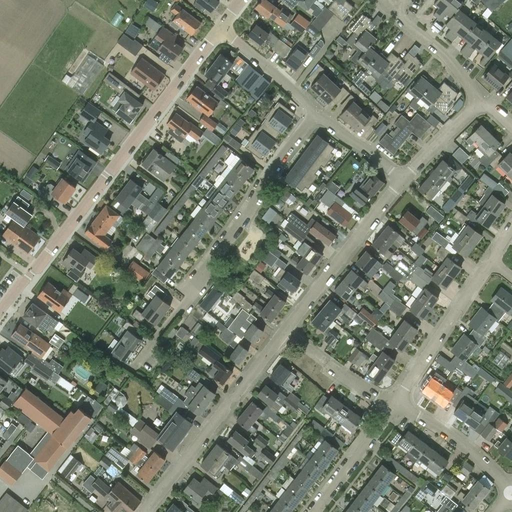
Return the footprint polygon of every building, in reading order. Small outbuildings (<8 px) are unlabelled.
[(155,0),(146,0),(144,5),(154,12),(160,3),(155,0)] [(197,0),(212,12),(219,2),(217,0),(197,0)] [(292,16),(282,8),(281,11),(266,0),(260,0),(256,7),(268,17),(269,15),(284,27),(292,16)] [(291,0),(294,2),(295,0),(307,9),(313,2),(309,0),(291,0)] [(335,0),(333,0),(327,8),(333,13),(342,20),(353,6),(347,1),(343,6),(335,0)] [(433,14),(437,17),(450,0),(436,0),(433,4),(439,8),(433,14)] [(450,0),(437,17),(440,20),(446,13),(451,17),(458,8),(463,2),(464,0),(450,0)] [(481,0),(491,11),(503,0),(481,0)] [(176,4),(171,10),(178,16),(174,21),(192,35),(201,23),(176,4)] [(325,7),(321,11),(330,18),(333,13),(327,8),(325,7)] [(445,35),(449,38),(466,15),(458,8),(451,17),(445,24),(450,28),(445,35)] [(326,22),(330,18),(321,11),(318,15),(326,22)] [(299,14),(291,24),(302,32),(310,22),(299,14)] [(350,28),(360,36),(367,27),(371,31),(376,25),(362,14),(350,28)] [(318,15),(315,19),(323,26),(326,22),(318,15)] [(475,22),(466,15),(449,38),(452,41),(457,34),(462,38),(475,22)] [(319,30),(323,26),(315,19),(311,23),(319,30)] [(460,51),(464,54),(484,29),(475,22),(462,38),(467,42),(462,48),(460,51)] [(130,23),(124,31),(133,37),(138,28),(130,23)] [(256,24),(248,35),(261,44),(265,39),(270,43),(274,38),(256,24)] [(159,49),(174,60),(183,48),(171,40),(174,35),(163,27),(156,37),(164,42),(159,49)] [(367,27),(360,36),(356,41),(354,43),(355,43),(360,47),(358,50),(350,59),(355,64),(358,60),(358,59),(365,51),(370,44),(375,38),(369,33),(371,31),(367,27)] [(475,48),(480,52),(492,36),(484,29),(464,54),(467,57),(475,48)] [(124,34),(118,43),(136,56),(143,46),(135,40),(133,41),(124,34)] [(501,43),(492,36),(480,52),(484,56),(479,62),(483,65),(501,43)] [(511,37),(501,50),(511,59),(511,37)] [(278,39),(271,49),(283,58),(290,48),(278,39)] [(308,54),(313,58),(321,47),(315,44),(308,54)] [(358,60),(368,68),(378,55),(372,50),(374,47),(370,44),(365,51),(358,59),(358,60)] [(285,62),(295,70),(303,60),(302,59),(308,52),(298,45),(285,62)] [(378,76),(379,74),(390,61),(386,58),(387,58),(380,52),(379,55),(378,55),(368,68),(378,76)] [(394,76),(395,76),(400,70),(399,69),(404,63),(401,60),(391,52),(387,58),(386,58),(390,61),(379,74),(382,77),(382,78),(388,83),(390,80),(392,78),(394,76)] [(399,69),(400,70),(410,78),(421,63),(408,52),(403,58),(406,61),(404,63),(399,69)] [(60,80),(83,95),(103,65),(85,53),(70,77),(65,73),(60,80)] [(220,54),(213,63),(225,73),(229,68),(233,63),(232,63),(220,54)] [(233,63),(229,68),(239,76),(236,80),(256,99),(270,83),(238,56),(232,63),(233,63)] [(131,73),(154,90),(165,76),(142,58),(131,73)] [(230,76),(225,73),(213,63),(204,74),(217,84),(222,78),(227,81),(230,76)] [(310,87),(319,95),(332,81),(323,73),(325,71),(319,65),(310,75),(316,81),(310,87)] [(490,84),(491,83),(498,89),(508,77),(495,65),(484,77),(486,79),(485,80),(485,81),(486,83),(487,83),(488,84),(490,84)] [(113,109),(117,112),(117,113),(130,122),(143,105),(136,100),(140,95),(110,72),(104,80),(120,93),(119,95),(121,97),(113,109)] [(425,92),(432,84),(425,79),(427,77),(423,73),(416,82),(414,80),(406,90),(415,98),(414,100),(417,102),(420,97),(425,92)] [(340,89),(332,81),(319,95),(328,103),(334,97),(338,101),(347,91),(342,87),(340,89)] [(443,91),(436,99),(446,107),(457,93),(444,82),(439,87),(443,91)] [(361,83),(358,87),(367,96),(370,92),(361,83)] [(217,84),(211,91),(215,94),(223,100),(228,93),(217,84)] [(438,89),(432,84),(425,92),(420,97),(430,105),(430,106),(432,104),(436,99),(443,91),(439,87),(438,89)] [(218,103),(196,86),(186,98),(192,103),(191,104),(201,112),(202,111),(209,116),(218,103)] [(373,91),(368,97),(384,111),(389,105),(373,91)] [(341,114),(349,123),(362,109),(353,101),(355,99),(350,94),(341,104),(346,109),(341,114)] [(265,102),(260,98),(256,103),(261,107),(265,102)] [(269,112),(287,125),(291,119),(291,118),(295,113),(278,101),(274,107),(273,106),(269,112)] [(256,113),(251,109),(247,113),(252,117),(256,113)] [(370,117),(362,109),(349,123),(358,131),(364,125),(368,129),(377,119),(373,115),(370,117)] [(181,141),(188,132),(197,140),(203,132),(189,122),(188,123),(175,112),(166,123),(171,127),(168,132),(181,141)] [(266,118),(261,124),(278,136),(281,131),(282,132),(287,125),(269,112),(264,117),(266,118)] [(416,126),(412,132),(420,138),(432,124),(425,119),(417,112),(410,121),(416,126)] [(425,119),(432,124),(435,127),(439,121),(430,113),(425,119)] [(405,140),(412,132),(416,126),(410,121),(401,114),(394,123),(400,129),(396,133),(405,140)] [(205,115),(199,122),(212,132),(217,125),(205,115)] [(240,118),(236,123),(241,127),(245,122),(240,118)] [(84,142),(101,154),(110,141),(99,133),(103,127),(92,120),(83,133),(88,136),(84,142)] [(236,124),(230,132),(236,137),(242,128),(236,124)] [(256,129),(252,134),(270,147),(275,141),(274,141),(278,136),(261,124),(257,130),(256,129)] [(490,134),(490,133),(492,131),(487,127),(485,129),(481,125),(466,141),(471,146),(475,141),(479,145),(490,134)] [(394,154),(405,140),(396,133),(393,138),(386,133),(379,142),(394,154)] [(223,138),(228,142),(232,138),(227,134),(223,138)] [(270,147),(252,134),(248,140),(249,141),(244,147),(260,159),(264,153),(265,154),(270,147)] [(489,164),(499,153),(494,149),(500,143),(490,134),(479,145),(477,148),(483,155),(486,157),(484,159),(481,162),(486,167),(489,164)] [(318,135),(309,147),(328,161),(334,154),(331,152),(334,148),(318,135)] [(222,145),(214,155),(219,159),(227,149),(222,145)] [(301,157),(318,170),(321,165),(324,167),(328,161),(309,147),(301,157)] [(468,157),(459,148),(452,155),(461,164),(468,157)] [(163,180),(173,167),(179,159),(171,153),(167,159),(154,149),(142,164),(163,180)] [(94,161),(80,151),(66,170),(83,181),(89,172),(87,170),(94,161)] [(504,158),(499,153),(489,164),(494,169),(498,165),(508,174),(511,169),(511,154),(510,153),(504,158)] [(49,155),(45,161),(57,170),(61,163),(49,155)] [(219,159),(214,155),(207,165),(212,168),(219,159)] [(236,155),(228,166),(246,179),(253,169),(236,155)] [(301,157),(293,168),(312,183),(318,176),(315,174),(318,170),(301,157)] [(442,159),(435,169),(447,179),(453,172),(456,174),(461,168),(450,157),(446,162),(442,159)] [(204,178),(212,168),(207,165),(199,175),(204,178)] [(33,166),(26,176),(33,180),(39,171),(33,166)] [(246,179),(228,166),(220,175),(225,179),(238,189),(246,179)] [(312,183),(293,168),(285,178),(302,191),(305,186),(308,189),(312,183)] [(435,169),(426,179),(439,189),(447,179),(435,169)] [(367,198),(370,194),(373,196),(384,183),(373,174),(370,178),(368,177),(357,190),(355,188),(349,195),(363,206),(368,199),(367,198)] [(204,178),(199,175),(192,184),(196,188),(204,178)] [(37,193),(48,201),(49,199),(54,194),(65,202),(76,188),(63,179),(56,188),(50,183),(47,184),(45,186),(45,187),(44,186),(43,185),(37,193)] [(124,189),(151,209),(154,205),(146,198),(139,193),(142,188),(131,179),(124,189)] [(230,199),(238,189),(225,179),(218,189),(230,199)] [(431,199),(439,189),(426,179),(418,189),(431,199)] [(466,180),(458,189),(463,192),(470,183),(466,180)] [(499,183),(493,189),(500,194),(501,194),(504,196),(508,192),(499,183)] [(189,198),(196,188),(192,184),(184,194),(189,198)] [(500,195),(500,194),(493,189),(489,187),(484,193),(485,194),(479,203),(484,206),(497,216),(505,204),(497,199),(500,195)] [(23,189),(20,194),(29,201),(32,196),(23,189)] [(148,214),(151,209),(124,189),(116,199),(121,202),(115,210),(126,217),(131,210),(128,207),(131,202),(141,210),(141,209),(148,214)] [(218,189),(210,198),(223,208),(230,199),(218,189)] [(286,189),(279,197),(289,205),(296,198),(286,189)] [(458,189),(450,198),(454,202),(463,192),(458,189)] [(341,207),(345,202),(336,195),(329,190),(320,200),(331,208),(327,213),(344,226),(352,215),(351,214),(341,207)] [(184,194),(176,204),(181,208),(189,198),(184,194)] [(10,217),(14,220),(24,227),(32,217),(26,212),(30,206),(18,197),(6,214),(10,217)] [(215,218),(223,208),(210,198),(202,208),(215,218)] [(454,202),(450,198),(441,209),(446,212),(454,202)] [(156,203),(147,215),(157,223),(166,211),(156,203)] [(106,204),(98,214),(116,228),(124,218),(106,204)] [(181,208),(176,204),(169,214),(173,217),(181,208)] [(431,206),(425,213),(438,224),(444,218),(431,206)] [(488,227),(497,216),(484,206),(478,215),(471,210),(466,217),(468,218),(478,225),(481,221),(488,227)] [(261,218),(265,221),(274,210),(270,207),(261,218)] [(202,208),(195,218),(208,228),(215,218),(202,208)] [(422,216),(419,220),(408,210),(399,220),(411,230),(417,234),(416,235),(421,239),(428,230),(424,226),(428,221),(422,216)] [(468,218),(466,217),(458,211),(453,217),(463,224),(468,218)] [(285,219),(306,235),(309,230),(329,245),(330,244),(332,246),(337,239),(335,237),(336,236),(311,217),(306,225),(290,212),(285,219)] [(109,238),(116,228),(98,214),(85,232),(107,249),(113,241),(109,238)] [(169,214),(161,224),(166,227),(173,217),(169,214)] [(157,223),(147,215),(139,226),(149,234),(157,223)] [(200,238),(208,228),(195,218),(187,228),(200,238)] [(39,239),(24,227),(14,220),(2,236),(27,255),(39,239)] [(307,236),(306,235),(289,222),(284,228),(301,242),(307,236)] [(166,227),(161,224),(153,233),(158,237),(166,227)] [(388,225),(380,235),(391,244),(395,239),(401,244),(405,239),(388,225)] [(468,225),(460,236),(474,246),(482,236),(468,225)] [(187,228),(180,238),(192,248),(200,238),(187,228)] [(435,240),(442,245),(445,248),(449,241),(437,232),(432,238),(435,240)] [(136,248),(145,255),(151,247),(155,240),(148,234),(146,233),(136,248)] [(389,258),(393,254),(397,249),(391,244),(380,235),(372,244),(389,258)] [(466,256),(474,246),(460,236),(452,246),(466,256)] [(180,238),(172,248),(185,257),(192,248),(180,238)] [(155,240),(151,247),(155,250),(160,244),(155,240)] [(297,251),(305,257),(314,264),(322,254),(311,246),(310,246),(304,242),(297,251)] [(415,243),(410,250),(419,257),(424,251),(415,243)] [(272,245),(269,251),(278,258),(282,253),(272,245)] [(446,258),(439,267),(453,277),(461,267),(448,257),(451,252),(445,248),(442,245),(437,252),(446,258)] [(148,261),(155,250),(151,247),(145,255),(143,257),(148,261)] [(78,283),(85,273),(81,271),(85,265),(90,269),(97,259),(87,251),(83,256),(73,248),(62,263),(71,270),(67,275),(78,283)] [(177,267),(185,257),(172,248),(164,257),(177,267)] [(278,258),(269,251),(262,260),(271,267),(278,258)] [(366,251),(356,263),(367,272),(372,265),(377,270),(382,264),(366,251)] [(307,274),(314,264),(305,257),(301,262),(293,256),(290,260),(296,265),(296,266),(307,274)] [(164,283),(169,277),(177,267),(164,257),(157,267),(152,273),(164,283)] [(149,273),(133,261),(125,271),(142,283),(149,273)] [(394,268),(403,276),(408,280),(410,277),(413,273),(400,261),(394,268)] [(445,288),(453,277),(439,267),(433,276),(424,269),(423,271),(417,267),(414,272),(419,276),(427,282),(428,283),(432,278),(445,288)] [(285,291),(288,288),(292,291),(293,290),(295,292),(299,287),(297,285),(300,281),(288,271),(287,272),(282,268),(275,277),(280,281),(280,282),(277,285),(285,291)] [(398,282),(403,276),(394,268),(389,274),(398,282)] [(254,269),(248,276),(259,284),(264,277),(254,269)] [(352,270),(344,280),(354,289),(359,284),(364,289),(368,284),(352,270)] [(423,287),(427,282),(419,276),(414,272),(413,273),(410,277),(423,287)] [(351,294),(354,289),(344,280),(335,290),(352,304),(356,298),(351,294)] [(47,282),(37,296),(59,312),(72,295),(63,289),(61,292),(47,282)] [(74,283),(67,290),(86,307),(90,302),(83,295),(85,293),(74,283)] [(153,299),(149,304),(162,315),(170,306),(160,298),(165,292),(155,285),(148,294),(153,299)] [(493,302),(486,311),(498,321),(506,311),(509,314),(511,310),(511,296),(501,287),(491,300),(493,302)] [(425,288),(417,298),(430,308),(438,298),(425,288)] [(271,299),(267,303),(278,312),(286,302),(268,289),(265,294),(271,299)] [(389,307),(392,303),(394,300),(383,290),(377,296),(389,307)] [(244,298),(237,292),(232,298),(240,304),(244,298)] [(395,298),(394,300),(392,303),(403,312),(406,307),(395,298)] [(422,319),(430,308),(417,298),(409,309),(422,319)] [(330,300),(321,311),(333,320),(337,314),(341,317),(344,314),(352,321),(358,314),(349,307),(345,312),(330,300)] [(59,322),(46,313),(32,303),(23,316),(45,332),(46,330),(51,333),(59,322)] [(271,321),(278,312),(267,303),(264,308),(257,303),(254,308),(271,321)] [(399,316),(403,312),(392,303),(389,307),(388,308),(399,316)] [(155,325),(162,315),(149,304),(141,313),(136,309),(132,315),(141,322),(145,317),(155,325)] [(474,327),(467,337),(480,347),(487,337),(484,334),(495,319),(498,321),(486,311),(481,307),(469,323),(474,327)] [(363,308),(358,314),(373,327),(378,320),(363,308)] [(241,338),(244,334),(254,343),(255,341),(257,342),(258,341),(259,340),(260,338),(259,337),(263,331),(247,319),(250,314),(243,309),(228,328),(241,338)] [(328,326),(333,320),(321,311),(312,321),(324,331),(323,331),(327,334),(328,335),(324,341),(329,344),(338,334),(331,329),(328,326)] [(404,320),(396,331),(409,340),(417,330),(404,320)] [(127,331),(120,341),(134,351),(142,340),(136,335),(139,330),(126,321),(122,327),(127,331)] [(30,356),(53,371),(55,368),(41,359),(51,346),(20,323),(11,335),(33,351),(32,352),(30,356)] [(181,326),(176,333),(182,338),(187,330),(181,326)] [(369,333),(380,342),(384,336),(372,328),(369,333)] [(248,351),(239,344),(235,340),(237,337),(229,330),(222,339),(236,349),(230,356),(239,363),(248,351)] [(402,351),(409,340),(396,331),(389,341),(402,351)] [(376,347),(380,342),(369,333),(364,339),(376,347)] [(64,340),(55,334),(49,342),(58,348),(64,340)] [(479,347),(480,347),(467,337),(464,334),(452,350),(465,361),(477,346),(479,347)] [(125,362),(134,351),(120,341),(112,352),(107,348),(102,353),(115,363),(119,357),(125,362)] [(200,353),(215,364),(214,365),(219,370),(214,377),(223,384),(232,371),(218,360),(221,356),(206,345),(200,353)] [(3,348),(0,351),(0,365),(9,373),(18,362),(19,362),(22,358),(11,349),(8,352),(3,348)] [(362,353),(357,349),(349,360),(354,364),(362,353)] [(370,359),(375,362),(387,371),(395,361),(383,352),(378,357),(374,354),(370,359)] [(53,371),(30,356),(28,355),(24,361),(34,368),(32,371),(46,381),(53,371)] [(455,366),(445,359),(441,364),(452,372),(455,366)] [(379,382),(387,371),(375,362),(367,373),(379,382)] [(478,371),(466,362),(460,369),(472,378),(478,371)] [(281,364),(271,376),(280,383),(279,385),(285,390),(289,384),(283,380),(290,371),(281,364)] [(200,375),(191,368),(186,375),(195,381),(200,375)] [(508,389),(511,384),(511,372),(502,385),(508,389)] [(423,391),(433,399),(443,385),(436,381),(440,376),(436,373),(432,378),(423,391)] [(192,385),(188,390),(196,396),(207,404),(215,394),(200,382),(195,388),(192,385)] [(500,383),(494,390),(511,404),(511,392),(508,389),(502,385),(500,383)] [(275,399),(278,395),(266,385),(258,394),(270,404),(267,407),(274,413),(275,414),(276,414),(283,405),(275,399)] [(453,393),(443,385),(433,399),(444,407),(449,400),(454,403),(462,392),(456,388),(453,393)] [(42,479),(48,471),(91,417),(79,408),(74,413),(71,410),(64,419),(42,401),(25,388),(13,404),(47,431),(28,454),(17,445),(5,460),(0,465),(0,476),(12,485),(27,467),(42,479)] [(159,394),(173,404),(178,398),(164,388),(159,394)] [(196,396),(188,390),(185,395),(188,397),(184,403),(199,415),(207,404),(196,396)] [(296,405),(299,402),(300,400),(291,392),(287,398),(296,405)] [(464,421),(474,407),(478,402),(467,395),(467,396),(462,392),(454,403),(459,407),(454,413),(464,421)] [(126,402),(124,394),(115,397),(117,405),(126,402)] [(168,410),(173,404),(159,394),(154,400),(168,411),(169,411),(168,410)] [(0,406),(5,410),(11,403),(12,402),(7,398),(4,396),(0,400),(0,406)] [(99,410),(97,409),(101,404),(94,399),(93,400),(87,396),(83,401),(85,402),(81,407),(94,417),(99,410)] [(326,412),(332,416),(342,404),(332,396),(329,400),(323,396),(314,408),(324,415),(326,412)] [(296,405),(287,398),(287,397),(286,397),(283,401),(284,403),(294,411),(298,407),(296,405)] [(252,401),(244,411),(255,420),(260,415),(266,420),(268,417),(270,419),(274,413),(267,407),(266,406),(263,410),(252,401)] [(309,410),(299,402),(296,405),(298,407),(307,414),(309,410)] [(352,411),(342,404),(332,416),(342,424),(352,411)] [(484,414),(474,407),(464,421),(475,428),(480,422),(486,426),(489,423),(492,426),(493,425),(500,414),(490,407),(484,414)] [(251,425),(255,420),(244,411),(237,420),(254,434),(258,430),(251,425)] [(362,419),(352,411),(342,424),(352,431),(362,419)] [(177,412),(167,425),(182,436),(183,436),(185,436),(187,433),(186,431),(192,424),(177,412)] [(17,418),(23,423),(26,425),(30,420),(21,413),(17,418)] [(493,425),(498,429),(501,432),(507,424),(499,417),(493,425)] [(140,420),(134,428),(154,442),(157,438),(162,432),(156,428),(154,431),(140,420)] [(310,425),(320,432),(324,428),(313,420),(310,425)] [(489,441),(498,429),(493,425),(492,426),(489,423),(486,426),(480,434),(489,441)] [(12,424),(7,430),(12,434),(17,428),(12,424)] [(284,443),(292,427),(286,424),(278,440),(284,443)] [(181,437),(182,436),(167,425),(162,432),(157,438),(172,449),(178,442),(180,442),(182,439),(181,437)] [(154,442),(134,428),(132,430),(141,437),(138,441),(148,449),(154,442)] [(333,435),(324,428),(320,432),(330,440),(333,435)] [(306,432),(302,429),(297,435),(301,438),(306,432)] [(7,440),(12,434),(7,430),(2,436),(7,440)] [(228,440),(251,458),(256,452),(246,444),(248,441),(235,430),(234,432),(233,431),(232,431),(228,436),(228,437),(229,438),(228,440)] [(401,446),(409,451),(418,438),(408,431),(403,437),(398,432),(391,441),(400,448),(401,446)] [(268,442),(259,434),(254,440),(263,448),(268,442)] [(343,443),(333,435),(330,440),(340,448),(343,443)] [(419,459),(428,446),(418,438),(409,451),(405,455),(416,463),(416,462),(419,459)] [(498,440),(494,445),(511,459),(511,458),(511,442),(507,438),(502,444),(498,440)] [(290,445),(294,448),(298,441),(294,439),(290,445)] [(317,450),(330,460),(338,450),(325,440),(317,450)] [(209,454),(223,465),(229,470),(237,460),(217,444),(209,454)] [(114,461),(121,453),(112,446),(105,454),(114,461)] [(438,454),(428,446),(419,459),(428,467),(438,454)] [(139,447),(134,454),(156,471),(165,459),(154,451),(149,459),(144,455),(146,453),(139,447)] [(282,454),(286,457),(291,451),(287,448),(282,454)] [(276,458),(265,449),(260,455),(271,464),(276,458)] [(323,470),(330,460),(317,450),(310,460),(323,470)] [(156,471),(134,454),(129,460),(141,469),(137,474),(147,482),(156,471)] [(218,471),(223,465),(209,454),(201,465),(219,478),(222,474),(218,471)] [(448,461),(438,454),(428,467),(438,474),(448,461)] [(385,461),(420,488),(421,488),(426,482),(420,477),(419,478),(389,456),(385,461)] [(111,464),(103,457),(99,462),(107,469),(111,464)] [(82,464),(74,458),(62,474),(70,480),(82,464)] [(283,461),(279,458),(275,464),(279,467),(283,461)] [(315,480),(323,470),(310,460),(302,470),(315,480)] [(473,467),(464,461),(458,469),(467,476),(473,467)] [(253,464),(249,470),(260,479),(265,473),(253,464)] [(375,474),(388,484),(395,474),(382,464),(375,474)] [(267,474),(271,477),(276,471),(272,468),(267,474)] [(308,489),(315,480),(302,470),(295,479),(308,489)] [(375,474),(367,484),(380,494),(388,484),(375,474)] [(300,499),(308,489),(295,479),(290,476),(282,486),(287,489),(300,499)] [(475,486),(471,491),(481,499),(489,490),(473,476),(469,481),(475,486)] [(131,511),(134,509),(111,489),(108,486),(107,487),(98,478),(93,485),(102,493),(101,494),(109,501),(106,505),(114,511),(131,511)] [(200,483),(194,478),(184,490),(191,496),(192,495),(198,500),(203,494),(208,498),(217,488),(204,478),(200,483)] [(260,484),(264,487),(268,481),(264,478),(260,484)] [(427,480),(426,482),(421,488),(420,488),(413,496),(420,501),(428,492),(442,503),(448,497),(441,491),(427,480)] [(118,481),(111,489),(134,509),(141,502),(118,481)] [(223,482),(219,488),(228,495),(232,489),(223,482)] [(441,491),(448,497),(450,499),(457,491),(447,483),(441,491)] [(373,504),(380,494),(367,484),(360,494),(373,504)] [(411,486),(406,492),(409,495),(414,489),(411,486)] [(261,491),(257,488),(252,494),(256,497),(261,491)] [(292,509),(300,499),(287,489),(279,499),(292,509)] [(245,499),(233,490),(229,496),(240,505),(245,499)] [(473,509),(481,499),(471,491),(467,496),(461,492),(457,496),(473,509)] [(0,499),(0,511),(25,511),(28,509),(6,492),(0,499)] [(360,494),(352,504),(362,511),(366,511),(373,504),(360,494)] [(403,496),(398,501),(402,504),(406,498),(403,496)] [(245,504),(249,507),(253,501),(249,498),(245,504)] [(290,511),(292,509),(279,499),(272,509),(275,511),(290,511)] [(194,511),(186,506),(187,505),(182,500),(177,506),(173,503),(166,511),(194,511)]
